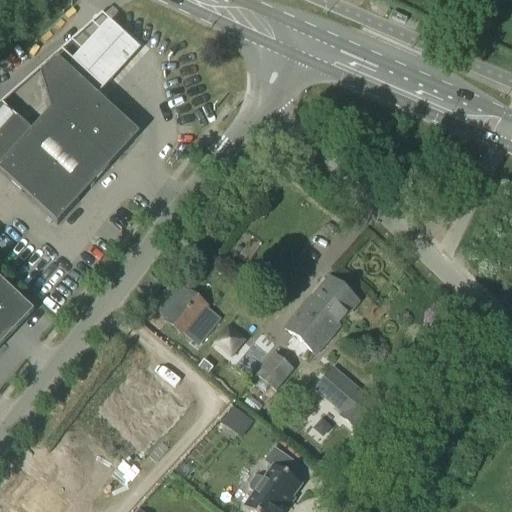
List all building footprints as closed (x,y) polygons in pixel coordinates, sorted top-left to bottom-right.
[(114,22),(77,63),(110,92),(147,51),(114,22)] [(136,138),(109,112),(110,110),(57,62),(42,79),(51,112),(32,133),(17,119),(0,137),(0,174),(57,227),(112,168),(110,166),(136,138)] [(150,302),(161,288),(149,278),(137,291),(150,302)] [(357,302),(332,280),(316,299),(314,297),(285,331),(314,356),(333,333),(331,332),(357,302)] [(0,351),(34,315),(0,283),(0,351)] [(186,295),(173,284),(150,311),(165,323),(164,324),(183,340),(184,338),(198,350),(221,322),(207,311),(208,310),(187,293),(186,295)] [(275,395),(294,373),(274,357),(256,379),(275,395)] [(355,432),(375,408),(360,397),(361,395),(332,371),(315,392),(344,416),(341,420),(355,432)] [(227,408),(220,418),(239,431),(246,421),(227,408)] [(287,511),(288,511),(284,509),(300,487),(289,479),(297,467),(274,451),(265,464),(274,470),(265,483),(260,480),(257,479),(255,481),(250,487),(249,490),(251,493),(255,496),(245,510),(247,511),(287,511)] [(10,498),(0,509),(0,511),(21,511),(33,500),(45,510),(58,497),(26,468),(3,493),(10,498)]
